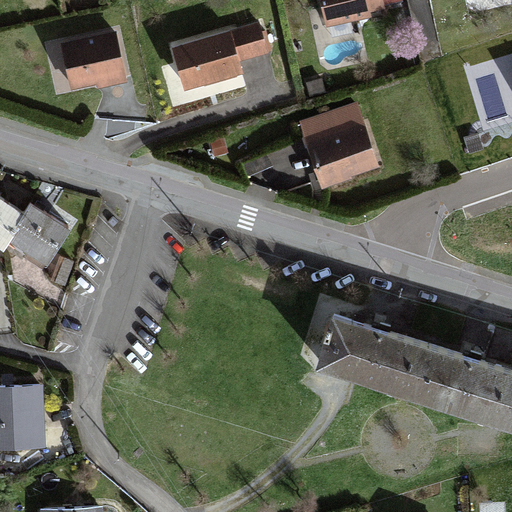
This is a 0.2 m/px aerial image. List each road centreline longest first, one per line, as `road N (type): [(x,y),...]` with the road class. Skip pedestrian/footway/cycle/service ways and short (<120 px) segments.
road 1 (residential): [(175,511),(100,449),(86,408),(86,368),(152,179)]
road 2 (residential): [(152,179),(390,256)]
road 3 (residential): [(0,135),(152,179)]
road 4 (residential): [(511,175),(413,209),(390,256)]
road 5 (residential): [(390,256),(511,295)]
